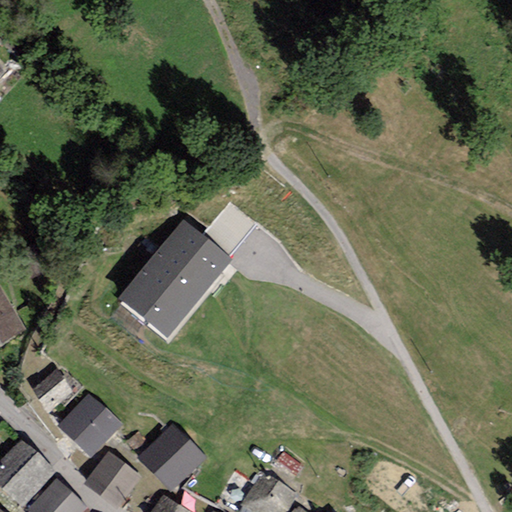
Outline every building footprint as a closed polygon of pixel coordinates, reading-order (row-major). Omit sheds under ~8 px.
[(203,235),(229,257),(256,225),(229,204),(203,235)] [(185,220),(117,299),(168,340),(232,260),(229,257),(203,235),(185,220)] [(0,343),(24,330),(0,288),(0,343)] [(55,371),(32,390),(49,412),(73,393),(55,371)] [(88,393),(57,426),(91,459),(122,425),(88,393)] [(189,440),(173,424),(137,459),(153,475),(189,440)] [(189,440),(153,475),(171,493),(206,458),(189,440)] [(22,441),(0,463),(0,487),(22,509),(56,473),(22,441)] [(110,452),(83,484),(116,509),(142,478),(110,452)] [(262,474),(239,511),(285,511),(296,496),(262,474)] [(86,511),(57,479),(27,511),(86,511)] [(186,511),(162,496),(151,511),(186,511)]
